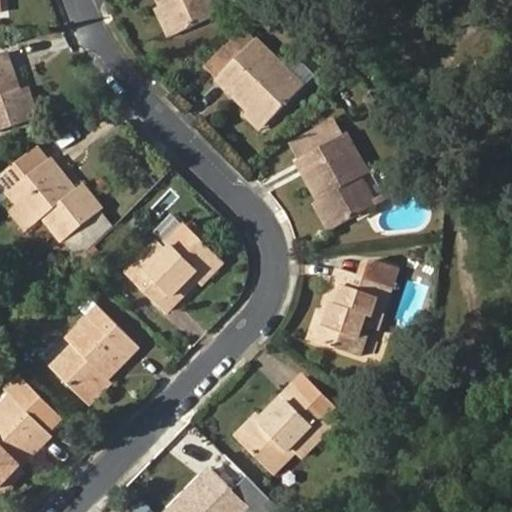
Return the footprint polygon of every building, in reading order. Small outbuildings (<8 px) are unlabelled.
[(158,0),(160,3),(174,33),(175,35),(219,14),(212,0),(158,0)] [(166,38),(174,33),(160,3),(152,7),(166,38)] [(249,111),(266,128),(304,86),(256,40),(218,80),(249,111)] [(27,89),(19,92),(5,53),(0,55),(0,130),(37,118),(27,89)] [(260,133),(266,128),(249,111),(243,117),(260,133)] [(323,148),(299,162),(297,163),(318,200),(333,227),(333,228),(374,206),(359,179),(366,176),(345,139),(332,117),(312,128),(323,148)] [(312,128),(288,144),(299,162),(323,148),(312,128)] [(83,186),(75,192),(49,161),(9,195),(30,220),(39,213),(63,242),(103,210),(83,186)] [(325,231),(333,227),(318,200),(309,205),(325,231)] [(196,281),(218,258),(186,226),(163,249),(157,245),(127,274),(166,312),(196,281)] [(225,265),(218,258),(196,281),(202,288),(225,265)] [(325,311),(315,341),(361,356),(371,324),(379,326),(393,287),(339,269),(325,311)] [(85,401),(108,379),(139,347),(99,308),(71,338),(77,343),(52,368),(85,401)] [(307,339),(315,341),(325,311),(315,309),(307,339)] [(0,487),(22,466),(52,437),(48,433),(65,417),(22,375),(6,391),(13,397),(0,409),(0,487)] [(114,384),(108,379),(85,401),(93,408),(114,384)] [(262,417),(241,438),(240,439),(273,473),(297,450),(302,455),(333,424),(293,385),(262,417)] [(234,433),(241,438),(262,417),(257,411),(234,433)] [(29,472),(22,466),(0,487),(0,492),(5,498),(29,472)] [(180,500),(168,511),(246,511),(250,508),(211,469),(180,500)] [(158,508),(161,511),(168,511),(180,500),(174,494),(158,508)]
